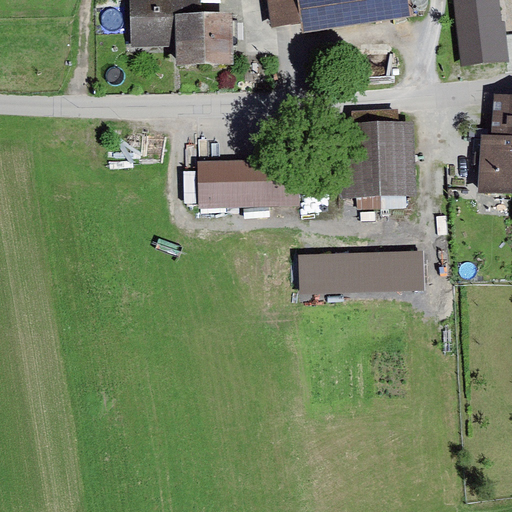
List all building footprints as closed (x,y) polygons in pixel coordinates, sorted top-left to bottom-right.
[(197,0),(132,0),(135,46),(179,44),(179,64),(230,62),(229,20),(198,21),(197,0)] [(272,0),(276,24),(407,2),(406,0),(272,0)] [(500,0),(458,0),(464,58),(505,54),(500,0)] [(511,101),(499,101),(496,144),(511,145),(511,101)] [(400,116),(352,118),(352,133),(339,134),(342,207),(414,204),(411,131),(400,131),(400,116)] [(511,145),(496,144),(484,143),(481,193),(511,195),(511,145)] [(297,163),(200,165),(201,207),(297,205),(297,163)] [(159,189),(119,193),(120,206),(160,202),(159,189)]
